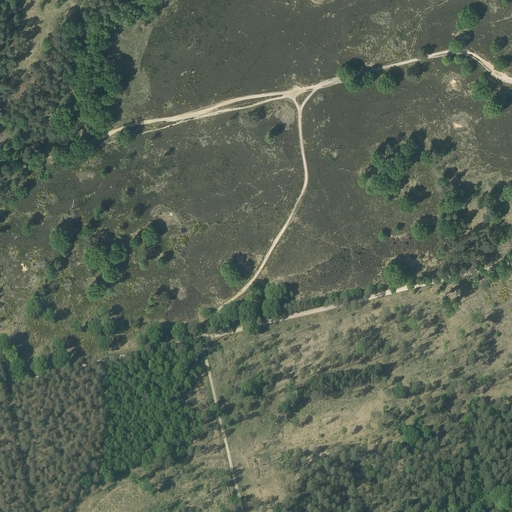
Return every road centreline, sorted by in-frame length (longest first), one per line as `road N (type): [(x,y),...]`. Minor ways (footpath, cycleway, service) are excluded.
road 1 (unknown): [(511,261),(0,385)]
road 2 (track): [(511,265),(0,388)]
road 3 (track): [(299,110),(306,182),(250,284),(214,313),(202,338),(243,511)]
road 4 (track): [(0,158),(61,158),(143,124),(298,92)]
road 5 (track): [(324,84),(463,52),(511,80)]
